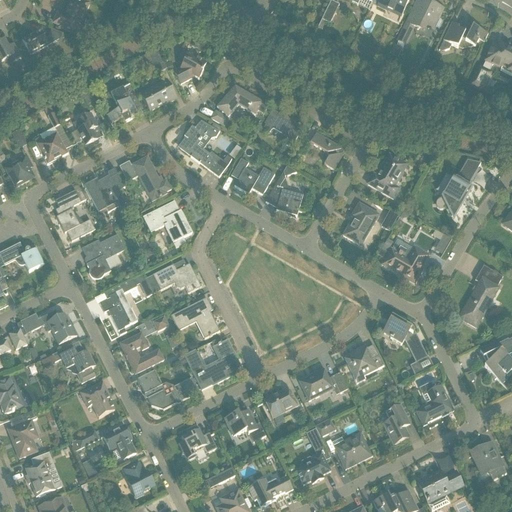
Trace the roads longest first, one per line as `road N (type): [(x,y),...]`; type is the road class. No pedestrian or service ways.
road 1 (residential): [(149,134),(235,67),(359,141),(362,153),(305,250)]
road 2 (residential): [(69,286),(33,194),(149,134)]
road 3 (residential): [(262,378),(198,257),(223,203)]
road 4 (residential): [(304,511),(474,419)]
road 5 (residential): [(420,317),(511,174)]
road 6 (residential): [(145,436),(69,286)]
road 7 (residential): [(262,378),(344,338),(380,295)]
road 8 (residential): [(145,436),(262,378)]
